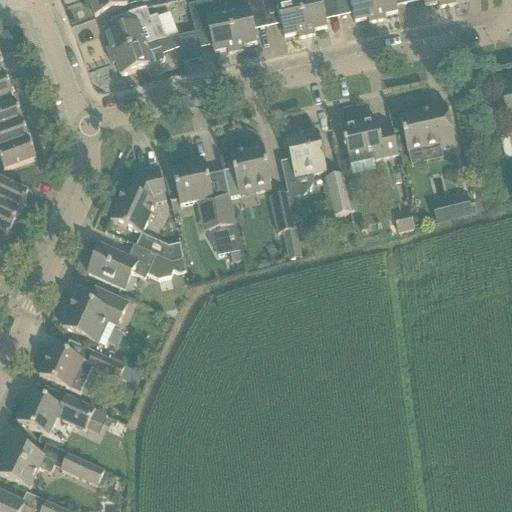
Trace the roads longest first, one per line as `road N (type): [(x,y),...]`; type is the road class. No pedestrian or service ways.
road 1 (residential): [(81,127),(482,40),(508,20),(510,0)]
road 2 (residential): [(0,375),(74,214),(85,174),(81,127)]
road 3 (residential): [(81,127),(40,13),(19,0)]
